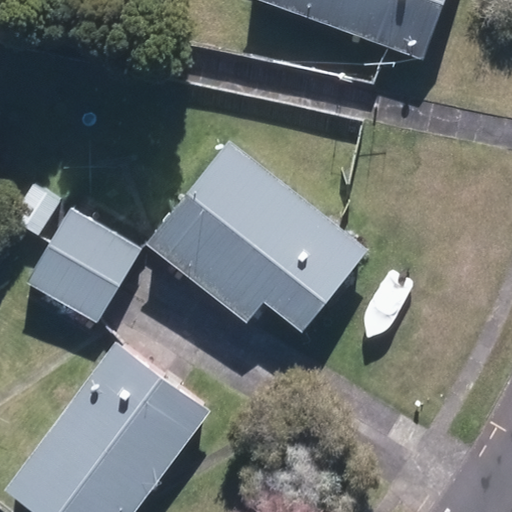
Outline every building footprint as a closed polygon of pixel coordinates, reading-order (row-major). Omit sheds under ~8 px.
[(303,0),(400,36),(440,51),(459,0),(303,0)] [(319,322),(384,241),(347,211),(248,132),(165,235),(264,314),(282,292),(319,322)] [(18,219),(45,235),(67,200),(40,184),(18,219)] [(60,245),(129,286),(151,251),(81,209),(60,245)] [(129,286),(60,245),(37,283),(107,324),(129,286)] [(46,511),(143,511),(219,410),(127,342),(18,491),(46,511)]
